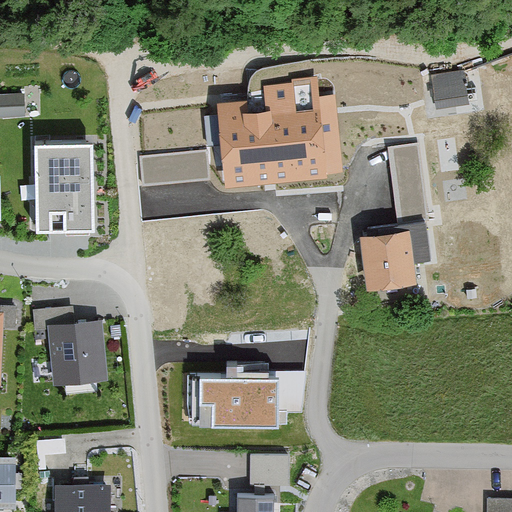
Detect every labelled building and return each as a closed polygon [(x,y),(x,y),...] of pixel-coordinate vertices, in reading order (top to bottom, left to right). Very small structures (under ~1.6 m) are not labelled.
[(466,71),(432,78),(439,111),(473,105),(466,71)] [(282,87),(269,100),(270,109),(249,111),(248,100),(221,103),(230,188),(332,178),(331,172),(345,171),(337,95),(321,97),(319,84),(282,87)] [(23,92),(0,93),(0,113),(23,112),(23,92)] [(90,136),(38,137),(40,218),(91,217),(90,136)] [(417,145),(391,149),(401,221),(427,217),(417,145)] [(203,153),(144,159),(146,184),(206,178),(203,153)] [(393,232),(365,235),(372,291),(422,284),(419,263),(434,261),(428,221),(392,225),(393,232)] [(57,384),(111,378),(105,320),(77,323),(75,305),(35,310),(37,334),(51,332),(57,384)] [(0,383),(6,384),(8,328),(16,329),(17,307),(0,306),(0,383)] [(278,381),(199,381),(199,404),(213,404),(213,426),(277,427),(278,381)] [(13,453),(0,452),(0,499),(13,499),(13,453)] [(290,456),(251,455),(250,482),(289,483),(290,456)] [(113,511),(113,485),(59,485),(59,505),(44,505),(44,511),(113,511)] [(271,511),(271,500),(238,500),(238,511),(271,511)] [(511,511),(511,501),(487,501),(487,511),(511,511)]
